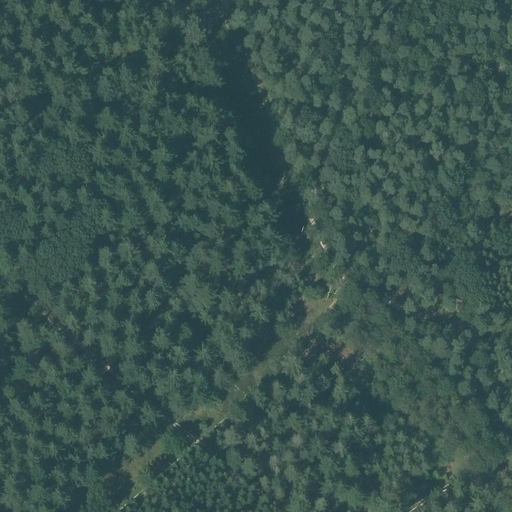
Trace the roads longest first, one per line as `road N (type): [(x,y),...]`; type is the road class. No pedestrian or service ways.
road 1 (track): [(226,7),(293,197),(351,288)]
road 2 (track): [(0,153),(186,23),(226,7)]
road 3 (track): [(198,445),(0,276)]
road 4 (track): [(351,288),(511,457)]
road 5 (track): [(198,445),(302,351),(329,305),(351,288)]
road 6 (track): [(410,511),(511,444)]
